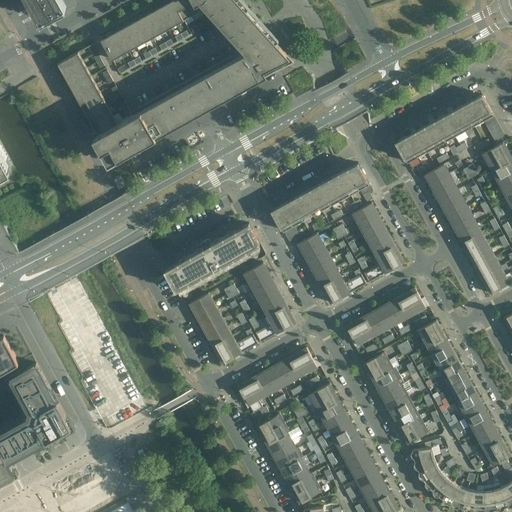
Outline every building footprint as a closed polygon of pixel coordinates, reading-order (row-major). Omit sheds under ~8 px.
[(64,6),(60,0),(34,0),(44,18),(64,6)] [(113,161),(260,79),(294,61),(239,0),(193,0),(199,11),(202,9),(217,26),(240,51),(143,104),(138,107),(140,110),(135,113),(132,115),(118,122),(118,123),(98,134),(98,135),(102,142),(99,143),(105,155),(108,153),(110,156),(113,161)] [(172,0),(170,0),(170,1),(169,0),(167,0),(163,2),(164,4),(176,24),(183,19),(172,0)] [(182,0),(172,0),(183,19),(191,15),(182,0)] [(199,11),(193,0),(182,0),(191,15),(199,11)] [(164,4),(162,5),(161,3),(155,7),(156,8),(168,28),(176,24),(164,4)] [(156,8),(154,9),(153,8),(147,11),(148,13),(149,12),(160,32),(168,28),(156,8)] [(149,12),(148,13),(146,14),(145,12),(139,15),(140,17),(141,17),(152,37),(160,32),(149,12)] [(141,17),(140,17),(138,18),(137,16),(131,20),(132,21),(133,21),(144,41),(152,37),(141,17)] [(133,21),(132,21),(130,22),(129,21),(124,24),(124,26),(125,25),(136,45),(144,41),(133,21)] [(125,25),(124,26),(122,27),(122,25),(116,28),(117,30),(128,50),(136,45),(125,25)] [(117,30),(115,31),(114,30),(108,33),(109,34),(120,54),(128,50),(117,30)] [(109,34),(107,35),(106,34),(100,37),(101,40),(112,59),(120,54),(109,34)] [(79,53),(78,51),(57,63),(60,69),(61,68),(62,70),(63,71),(83,60),(79,53)] [(87,68),(83,60),(63,71),(62,70),(61,71),(64,77),(66,76),(67,78),(67,79),(87,68)] [(92,75),(87,68),(67,79),(67,78),(65,79),(68,85),(70,84),(71,86),(71,87),(92,75)] [(96,83),(92,75),(71,87),(71,86),(70,87),(73,93),(74,92),(76,94),(76,95),(96,83)] [(100,91),(96,83),(76,95),(76,94),(74,95),(77,101),(79,100),(80,102),(100,91)] [(105,99),(100,91),(80,102),(78,103),(82,109),(83,108),(84,110),(85,110),(105,99)] [(493,114),(482,94),(472,100),(483,120),(487,118),(489,117),(493,114)] [(109,107),(105,99),(85,110),(84,110),(83,111),(86,116),(88,116),(89,118),(109,107)] [(483,120),(472,100),(463,105),(474,125),(483,120)] [(474,125),(463,105),(453,110),(464,130),(474,125)] [(93,126),(113,115),(109,107),(89,118),(87,118),(90,124),(92,123),(93,125),(93,126)] [(464,130),(453,110),(444,115),(455,135),(464,130)] [(118,122),(113,115),(93,126),(93,125),(91,126),(95,132),(96,131),(98,134),(118,123),(118,122)] [(455,135),(444,115),(434,120),(446,141),(455,135)] [(501,138),(499,134),(496,129),(494,125),(492,121),(489,117),(487,118),(490,122),(492,126),(494,130),(499,139),(501,138)] [(446,141),(434,120),(425,126),(436,146),(446,141)] [(436,146),(425,126),(415,131),(427,151),(436,146)] [(499,139),(494,130),(490,133),(495,141),(499,139)] [(427,151),(415,131),(406,136),(417,156),(427,151)] [(417,156),(406,136),(396,142),(407,162),(417,156)] [(0,170),(12,164),(0,141),(0,170)] [(486,163),(508,151),(503,142),(481,154),(486,163)] [(493,170),(511,159),(511,157),(508,151),(486,163),(491,172),(493,171),(493,170)] [(497,179),(511,170),(511,159),(493,170),(493,171),(497,179)] [(369,183),(361,168),(358,163),(349,168),(348,168),(359,188),(362,186),(369,183)] [(430,183),(449,172),(444,164),(425,174),(430,183)] [(359,188),(348,168),(339,173),(350,193),(359,188)] [(502,187),(511,181),(511,170),(497,179),(502,187)] [(434,191),(453,181),(449,172),(430,183),(434,191)] [(350,193),(339,173),(329,178),(340,199),(350,193)] [(340,199),(329,178),(320,184),(331,204),(340,199)] [(439,200),(458,189),(453,181),(434,191),(439,200)] [(506,195),(511,192),(511,181),(502,187),(500,188),(505,197),(507,196),(506,195)] [(331,204),(320,184),(310,189),(322,209),(331,204)] [(322,209),(310,189),(301,194),(312,214),(322,209)] [(444,208),(463,198),(458,189),(439,200),(444,208)] [(373,198),(370,193),(369,191),(366,193),(363,195),(367,202),(373,198)] [(312,214),(301,194),(292,199),(303,219),(312,214)] [(448,216),(467,206),(463,198),(444,208),(448,216)] [(303,219),(292,199),(282,204),(293,225),(303,219)] [(358,221),(377,211),(372,202),(353,213),(358,221)] [(293,225),(282,204),(272,210),(283,230),(290,226),(293,225)] [(453,225),(472,214),(467,206),(448,216),(453,225)] [(362,230),(381,219),(377,211),(358,221),(362,230)] [(458,234),(477,223),(472,214),(453,225),(458,234)] [(367,238),(386,228),(381,219),(362,230),(367,238)] [(176,288),(260,242),(249,222),(211,243),(210,242),(210,240),(208,238),(206,240),(203,241),(200,242),(201,245),(203,246),(203,247),(165,268),(176,288)] [(462,242),(481,231),(477,223),(458,234),(462,242)] [(372,247),(391,236),(386,228),(367,238),(372,247)] [(467,250),(486,240),(481,231),(462,242),(467,250)] [(303,252),(322,241),(317,232),(298,243),(303,252)] [(376,255),(395,245),(391,236),(372,247),(376,255)] [(472,259),(491,248),(486,240),(467,250),(472,259)] [(308,260),(327,249),(322,241),(303,252),(308,260)] [(381,263),(383,263),(400,253),(395,245),(376,255),(381,263)] [(476,267),(495,257),(491,248),(472,259),(476,267)] [(312,268),(331,258),(327,249),(308,260),(312,268)] [(395,267),(405,262),(400,253),(383,263),(389,274),(397,269),(395,267)] [(481,276),(500,265),(495,257),(476,267),(481,276)] [(317,277),(336,266),(331,258),(312,268),(317,277)] [(249,281),(268,271),(263,262),(244,272),(249,281)] [(389,274),(383,263),(381,263),(364,272),(369,281),(384,273),(386,275),(389,274)] [(505,273),(504,273),(500,265),(481,276),(486,284),(505,273)] [(322,285),(341,275),(336,266),(317,277),(322,285)] [(511,281),(511,280),(511,268),(504,273),(505,273),(486,284),(491,293),(498,289),(499,292),(511,284),(511,281)] [(254,290),(273,279),(268,271),(249,281),(254,290)] [(352,291),(367,283),(361,273),(357,276),(345,283),(344,284),(350,295),(353,293),(352,291)] [(326,294),(344,284),(345,283),(341,275),(322,285),(326,294)] [(259,298),(278,288),(273,279),(254,290),(259,298)] [(350,295),(344,284),(326,294),(331,302),(341,297),(342,300),(350,295)] [(428,305),(424,297),(421,298),(415,287),(406,292),(417,311),(428,305)] [(263,306),(282,296),(278,288),(259,298),(263,306)] [(195,311),(214,301),(209,292),(190,302),(195,311)] [(417,311),(406,292),(398,297),(408,316),(417,311)] [(268,315),(287,304),(282,296),(263,306),(268,315)] [(408,316),(398,297),(390,301),(400,320),(408,316)] [(199,320),(218,309),(214,301),(195,311),(199,320)] [(400,320),(390,301),(381,306),(392,325),(400,320)] [(274,322),(291,313),(287,304),(268,315),(272,323),(274,322)] [(392,325),(381,306),(373,311),(383,330),(392,325)] [(204,328),(223,318),(218,309),(199,320),(204,328)] [(383,330),(373,311),(364,315),(375,334),(383,330)] [(287,327),(296,322),(291,313),(274,322),(280,333),(288,329),(287,327)] [(375,334),(364,315),(356,320),(366,339),(375,334)] [(209,336),(228,326),(223,318),(204,328),(209,336)] [(421,339),(441,328),(436,319),(416,331),(421,339)] [(366,339),(356,320),(347,325),(353,336),(350,337),(355,345),(366,339)] [(280,333),(274,322),(272,323),(256,332),(261,341),(276,333),(277,335),(280,333)] [(213,345),(232,334),(228,326),(209,336),(213,345)] [(428,345),(445,336),(441,328),(421,339),(425,347),(428,346),(428,345)] [(243,351),(258,343),(253,333),(248,336),(237,342),(237,343),(235,344),(241,355),(244,353),(243,351)] [(218,353),(235,344),(237,343),(237,342),(232,334),(213,345),(218,353)] [(0,371),(19,361),(4,335),(0,337),(0,371)] [(432,353),(450,343),(445,336),(428,345),(428,346),(432,353)] [(388,355),(399,349),(395,342),(384,348),(388,355)] [(436,361),(454,351),(450,343),(432,353),(436,361)] [(241,355),(235,344),(218,353),(223,362),(232,357),(233,359),(241,355)] [(320,364),(316,356),(313,358),(307,347),(298,352),(308,371),(320,364)] [(369,371),(389,360),(385,351),(364,363),(369,371)] [(441,369),(458,359),(454,351),(436,361),(434,362),(438,371),(441,369)] [(308,371),(298,352),(289,356),(300,375),(308,371)] [(300,375),(289,356),(281,361),(292,380),(300,375)] [(445,377),(463,367),(458,359),(441,369),(445,377)] [(373,379),(391,369),(394,368),(389,360),(369,371),(373,379)] [(72,426),(36,361),(10,376),(31,414),(0,431),(0,480),(2,480),(2,481),(3,480),(3,479),(14,473),(15,474),(16,473),(9,460),(72,426)] [(292,380),(281,361),(273,366),(283,385),(292,380)] [(283,385),(273,366),(264,370),(275,389),(283,385)] [(449,385),(467,375),(463,367),(445,377),(449,385)] [(378,387),(395,377),(391,369),(373,379),(378,387)] [(275,389),(264,370),(256,375),(266,394),(275,389)] [(266,394),(256,375),(248,380),(258,399),(258,398),(266,394)] [(454,393),(471,383),(467,375),(449,385),(454,392),(454,393)] [(400,385),(400,384),(395,377),(378,387),(382,395),(400,385)] [(258,399),(248,380),(239,385),(243,392),(240,393),(248,407),(250,406),(254,412),(260,409),(263,407),(258,398),(258,399)] [(313,404),(335,391),(330,382),(308,395),(313,404)] [(386,402),(407,391),(402,383),(400,384),(400,385),(382,395),(386,402)] [(458,401),(476,391),(471,383),(454,393),(454,392),(451,394),(456,402),(458,401)] [(319,411),(339,400),(335,391),(313,404),(317,412),(319,411)] [(391,410),(411,399),(407,391),(386,402),(391,410)] [(462,409),(480,399),(476,391),(458,401),(462,409)] [(395,418),(415,407),(411,399),(391,410),(395,418)] [(467,416),(485,407),(480,399),(462,409),(467,416)] [(324,419),(344,408),(339,400),(319,411),(324,419)] [(399,426),(420,415),(415,407),(395,418),(399,426)] [(469,426),(489,415),(485,407),(467,416),(464,418),(469,426)] [(328,428),(349,417),(344,408),(324,419),(328,428)] [(262,434),(285,422),(280,413),(258,425),(262,434)] [(404,434),(424,423),(420,415),(399,426),(404,434)] [(476,432),(493,423),(489,415),(469,426),(473,434),(476,433),(476,432)] [(333,436),(353,425),(349,417),(328,428),(333,436)] [(267,443),(287,431),(287,432),(289,431),(285,422),(262,434),(267,443)] [(408,442),(429,431),(424,423),(404,434),(408,442)] [(480,440),(498,430),(493,423),(476,432),(476,433),(480,440)] [(338,445),(358,433),(353,425),(333,436),(338,445)] [(484,448),(502,438),(498,430),(480,440),(484,448)] [(292,440),(287,432),(287,431),(267,443),(272,451),(292,440)] [(342,453),(363,442),(358,433),(338,445),(342,453)] [(486,457),(506,446),(502,438),(484,448),(482,449),(486,457)] [(297,448),(296,448),(292,440),(272,451),(276,459),(297,448)] [(347,461),(367,450),(363,442),(342,453),(340,454),(345,463),(347,462),(347,461)] [(433,455),(432,447),(432,446),(412,449),(412,450),(411,451),(411,452),(411,453),(411,454),(411,455),(411,456),(412,456),(412,457),(413,457),(414,458),(415,461),(433,455)] [(491,466),(508,456),(511,455),(506,446),(486,457),(491,466)] [(281,468),(301,457),(303,456),(298,447),(296,448),(297,448),(276,459),(281,468)] [(352,470),(372,459),(367,450),(347,461),(347,462),(352,470)] [(419,472),(436,463),(435,461),(435,458),(433,455),(415,461),(414,462),(414,463),(414,464),(414,465),(414,466),(414,467),(415,468),(416,468),(417,469),(418,469),(419,472)] [(306,465),(301,457),(281,468),(286,476),(306,465)] [(354,479),(377,467),(372,459),(352,470),(356,478),(354,479)] [(425,481),(441,470),(439,468),(438,466),(436,463),(419,472),(419,473),(418,474),(419,475),(419,476),(419,477),(420,477),(421,478),(422,479),(423,479),(425,481)] [(310,473),(306,465),(286,476),(290,485),(310,473)] [(359,488),(381,476),(377,467),(354,479),(359,488)] [(433,490),(446,476),(444,474),(442,472),(441,470),(425,481),(425,482),(425,483),(425,484),(425,485),(425,486),(426,486),(426,487),(427,487),(428,488),(429,488),(430,488),(433,490)] [(295,493),(317,481),(312,472),(310,473),(290,485),(295,493)] [(366,495),(386,484),(381,476),(359,488),(364,497),(366,496),(366,495)] [(441,498),(453,481),(450,479),(448,478),(446,476),(433,490),(433,491),(433,492),(433,493),(433,494),(434,494),(435,495),(436,496),(437,496),(438,496),(439,496),(441,498)] [(300,502),(322,490),(317,481),(295,493),(300,502)] [(451,503),(460,486),(453,481),(441,498),(442,498),(442,499),(442,500),(443,501),(443,502),(444,502),(445,502),(446,502),(447,502),(448,502),(451,503)] [(511,490),(508,483),(500,487),(508,505),(508,506),(509,506),(510,506),(511,506),(511,505),(511,490)] [(370,504),(391,492),(386,484),(366,495),(366,496),(370,503),(370,504)] [(462,507),(468,489),(460,486),(451,503),(452,503),(452,504),(452,505),(452,506),(453,506),(453,507),(454,507),(455,507),(457,507),(458,507),(459,506),(462,507)] [(508,505),(500,487),(492,490),(497,509),(498,510),(499,510),(500,510),(501,510),(502,510),(503,509),(504,508),(504,507),(505,506),(508,505)] [(474,510),(476,490),(468,489),(462,507),(463,507),(463,508),(463,509),(464,509),(465,510),(466,511),(467,511),(469,511),(469,510),(470,510),(470,509),(474,510)] [(485,510),(484,491),(476,490),(474,510),(474,511),(475,511),(476,511),(479,511),(480,511),(481,511),(482,510),(485,510)] [(497,509),(492,490),(484,491),(485,510),(486,511),(487,511),(488,511),(489,511),(490,511),(491,511),(492,511),(493,510),(493,509),(497,509)] [(372,511),(375,511),(395,501),(391,492),(370,504),(370,503),(368,504),(372,511)] [(395,511),(400,510),(395,501),(375,511),(395,511)] [(127,502),(108,511),(142,511),(140,507),(132,511),(127,502)]
